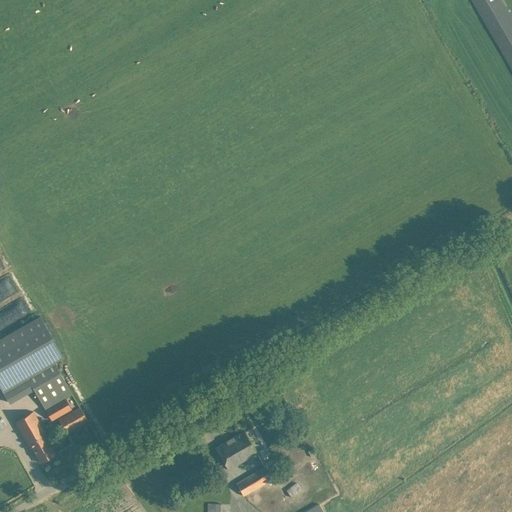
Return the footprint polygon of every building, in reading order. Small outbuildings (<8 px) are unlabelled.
[(472,0),(486,23),(511,67),(511,12),(505,0),(472,0)] [(507,82),(507,79),(506,77),(505,74),(503,72),(501,70),(499,69),(497,68),(494,68),(490,68),(488,68),(484,70),(483,72),(481,74),(479,76),(478,79),(478,81),(478,84),(479,87),(480,89),(482,92),(484,94),(486,95),(489,96),(492,96),(494,96),(497,96),(500,94),(502,93),(504,91),(505,88),(507,85),(507,82)] [(0,384),(10,402),(34,388),(46,409),(72,393),(54,363),(62,358),(63,358),(46,328),(39,317),(0,340),(0,384)] [(65,398),(46,409),(52,420),(72,409),(65,398)] [(88,420),(80,407),(58,420),(66,433),(88,420)] [(56,454),(51,445),(47,439),(49,438),(33,411),(15,421),(31,449),(32,448),(40,462),(56,454)] [(257,453),(249,440),(244,431),(215,448),(228,470),(257,453)] [(245,495),(270,479),(263,467),(237,483),(245,495)] [(297,482),(287,489),(292,497),(302,490),(297,482)]
